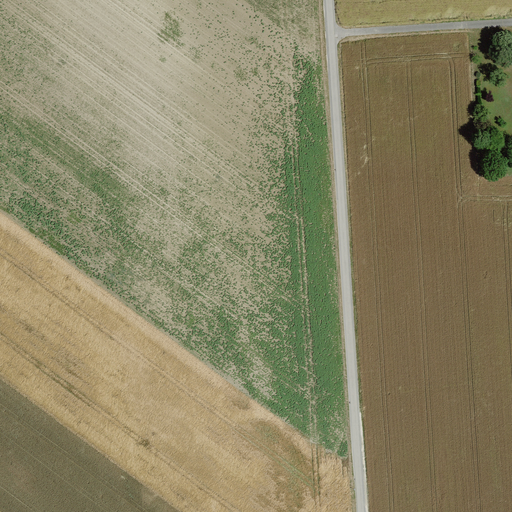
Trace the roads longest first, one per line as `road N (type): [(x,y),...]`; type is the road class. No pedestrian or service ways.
road 1 (unclassified): [(331,0),(359,511)]
road 2 (unknown): [(333,33),(511,24)]
